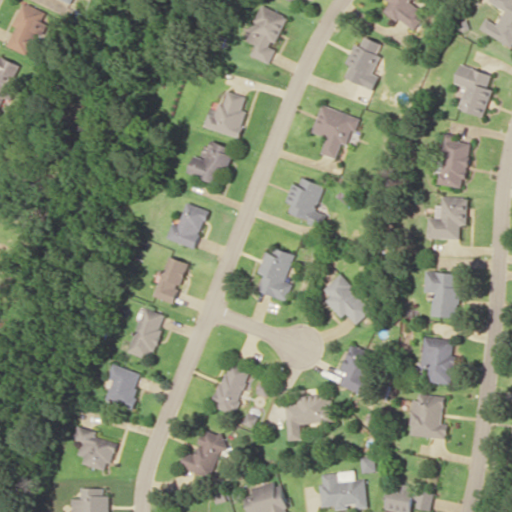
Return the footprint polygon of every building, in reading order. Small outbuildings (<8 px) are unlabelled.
[(385,9),(414,29),(427,11),(411,1),(411,0),(389,0),(391,1),(385,9)] [(482,28),(511,43),(511,0),(490,0),(491,1),(507,9),(499,23),(488,17),(482,28)] [(8,45),(30,54),(40,32),(45,34),(50,23),(44,20),(48,11),(25,1),(15,25),(17,26),(8,45)] [(277,45),(290,15),(265,4),(250,40),(258,43),(253,54),(272,62),(279,46),(277,45)] [(348,62),(352,64),(347,77),(375,89),(381,75),(375,73),(383,54),(379,53),(384,42),(367,35),(363,44),(357,42),(348,62)] [(22,63),(2,55),(0,60),(0,101),(3,94),(14,99),(21,81),(16,78),(22,63)] [(494,74),(462,62),(455,82),(467,86),(460,107),(485,116),(495,88),(489,86),(494,74)] [(248,95),(228,89),(222,109),(213,107),(207,126),(241,136),(249,110),(244,108),(248,95)] [(323,152),(337,157),(343,142),(351,144),(361,116),(324,103),(314,131),(328,136),(323,152)] [(464,186),(465,178),(470,178),(474,141),(457,139),(457,134),(446,132),(440,183),(464,186)] [(189,171),(222,184),(236,147),(214,139),(207,158),(196,154),(189,171)] [(325,184),(303,176),(300,184),(294,181),(287,200),(292,202),(289,212),(322,225),(327,213),(316,209),(325,184)] [(430,237),(463,238),(463,224),(470,224),(471,196),(444,195),(444,204),(438,204),(437,216),(431,216),(430,237)] [(181,224),(174,222),(169,238),(198,247),(210,208),(188,201),(181,224)] [(296,253),(277,247),(275,253),(267,250),(260,271),(264,273),(259,289),(287,299),(293,281),(286,279),(296,253)] [(176,303),(192,262),(172,254),(156,295),(176,303)] [(434,315),(461,316),(462,271),(427,270),(427,291),(435,291),(434,315)] [(358,323),(374,308),(341,273),(325,288),(332,295),(327,299),(344,317),(348,313),(358,323)] [(152,359),(169,314),(147,306),(130,351),(152,359)] [(423,367),(431,367),(430,381),(455,383),(457,353),(455,352),(456,338),(425,335),(423,367)] [(342,367),(348,370),(342,384),(371,397),(379,378),(369,373),(374,361),(364,357),(368,349),(353,342),(342,367)] [(236,412),(253,368),(231,360),(214,404),(236,412)] [(144,372),(115,362),(110,377),(114,379),(108,399),(133,407),(144,372)] [(411,433),(449,438),(451,423),(444,422),(448,395),(421,391),(420,399),(415,399),(411,433)] [(291,439),(304,438),(303,423),(335,420),(333,393),(299,396),(300,404),(288,405),(291,439)] [(85,462),(109,470),(118,441),(98,435),(99,430),(80,424),(75,439),(84,442),(80,453),(87,455),(85,462)] [(197,456),(187,453),(183,466),(215,475),(227,433),(205,427),(197,456)] [(378,470),(377,455),(363,456),(364,471),(378,470)] [(367,477),(358,478),(357,469),(322,473),(325,506),(337,505),(338,509),(351,508),(351,507),(370,505),(367,477)] [(254,486),(255,493),(247,495),(250,511),(290,511),(284,480),(254,486)] [(389,509),(407,511),(414,511),(416,506),(434,509),(437,490),(394,482),(389,509)] [(75,498),(74,511),(110,511),(111,494),(105,494),(106,487),(83,486),(83,498),(75,498)]
